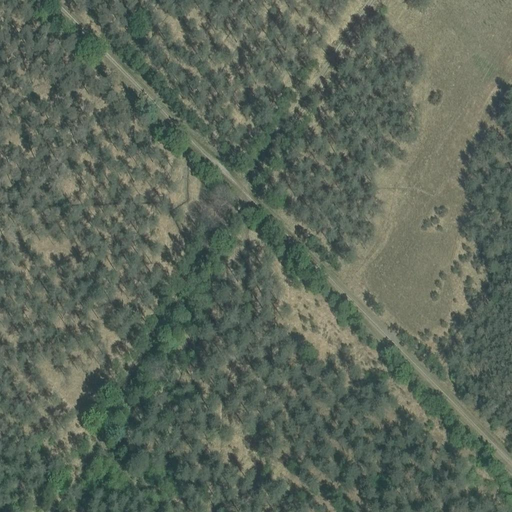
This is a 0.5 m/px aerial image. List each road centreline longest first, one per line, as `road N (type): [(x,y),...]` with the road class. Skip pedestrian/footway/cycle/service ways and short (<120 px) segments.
road 1 (track): [(511,462),(53,0)]
road 2 (track): [(239,185),(364,0)]
